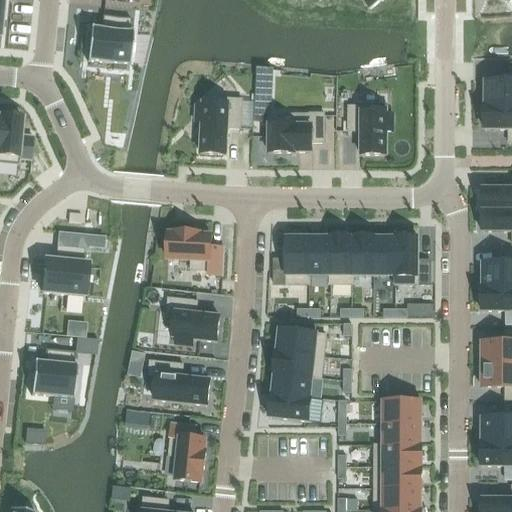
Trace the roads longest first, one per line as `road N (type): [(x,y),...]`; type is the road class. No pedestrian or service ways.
road 1 (residential): [(442,193),(458,214),(461,245),(456,511)]
road 2 (residential): [(223,511),(248,198)]
road 3 (residential): [(442,193),(248,198)]
road 4 (residential): [(442,0),(442,193)]
road 5 (residential): [(82,167),(27,222),(4,319)]
